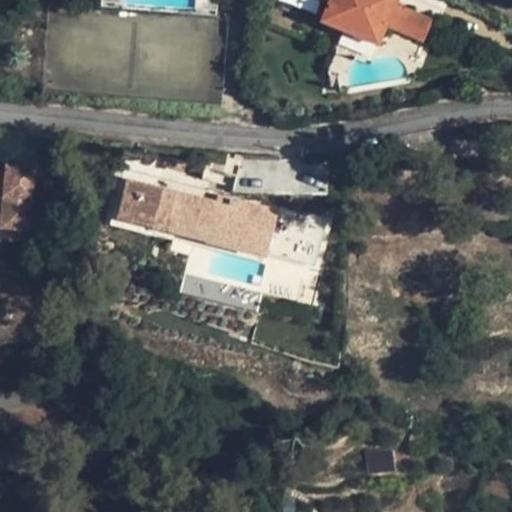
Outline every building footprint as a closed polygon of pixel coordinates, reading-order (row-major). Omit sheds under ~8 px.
[(313,17),(377,43),(384,27),(393,5),(395,0),(318,0),(320,0),(317,8),(313,17)] [(393,5),(384,27),(423,42),(432,21),(393,5)] [(0,212),(2,213),(1,223),(1,228),(10,228),(30,230),(35,169),(7,166),(6,178),(4,195),(0,193),(0,212)] [(159,195),(149,192),(151,187),(127,181),(119,214),(132,217),(132,220),(147,224),(151,207),(180,214),(186,188),(168,184),(166,190),(160,189),(159,195)] [(147,224),(176,231),(180,214),(151,207),(147,224)] [(30,230),(10,228),(8,241),(28,243),(30,230)]
